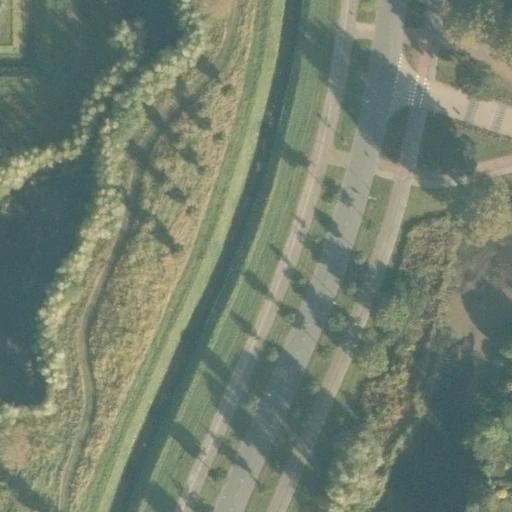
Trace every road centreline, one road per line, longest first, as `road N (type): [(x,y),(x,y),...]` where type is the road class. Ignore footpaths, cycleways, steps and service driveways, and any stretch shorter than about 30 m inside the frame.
road 1 (tertiary): [(380,86),(328,274),(229,511)]
road 2 (residential): [(511,122),(380,86)]
